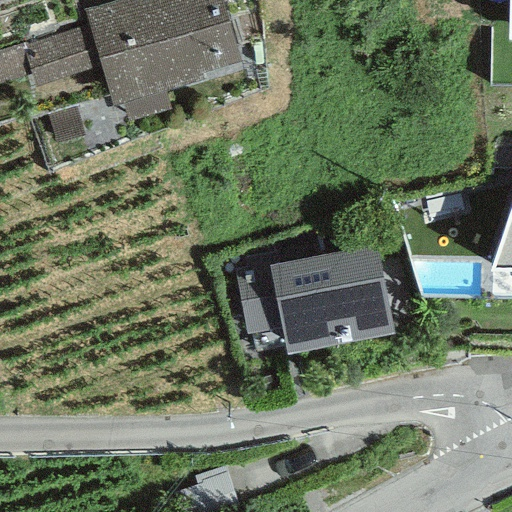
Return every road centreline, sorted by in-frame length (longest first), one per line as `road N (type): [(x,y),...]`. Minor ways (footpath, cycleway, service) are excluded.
road 1 (residential): [(0,435),(183,433),(415,399),(481,403),(511,434)]
road 2 (unclassified): [(399,511),(511,460)]
